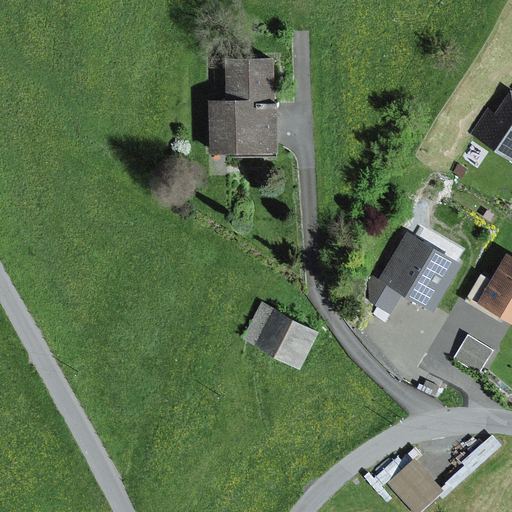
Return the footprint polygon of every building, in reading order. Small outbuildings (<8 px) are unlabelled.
[(231,97),(215,97),(215,150),(283,150),(282,54),(231,54),(231,97)] [(494,105),(478,128),(511,150),(511,98),(504,111),(494,105)] [(466,260),(411,228),(371,295),(397,310),(408,292),(437,309),(466,260)] [(511,252),(485,299),(511,314),(511,252)] [(325,327),(268,300),(250,336),(307,364),(325,327)] [(472,333),(459,357),(485,371),(498,347),(472,333)] [(419,511),(449,485),(419,454),(389,482),(417,511),(419,511)]
